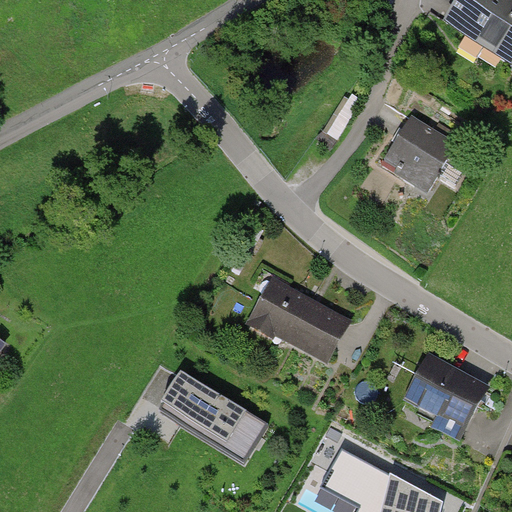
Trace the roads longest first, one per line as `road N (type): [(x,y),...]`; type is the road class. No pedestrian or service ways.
road 1 (residential): [(511,355),(338,247),(294,210),(160,59)]
road 2 (residential): [(0,139),(160,59)]
